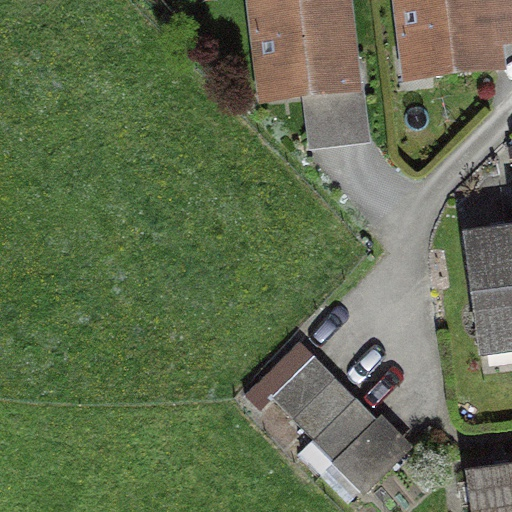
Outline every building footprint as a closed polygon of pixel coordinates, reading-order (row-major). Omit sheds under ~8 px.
[(259,68),(269,66),(272,97),(348,88),(337,0),(272,0),(274,19),(267,28),(254,31),(259,68)] [(492,66),(484,0),(407,0),(408,7),(398,8),(406,76),(492,66)] [(511,342),(511,234),(461,241),(474,347),(511,342)] [(333,382),(310,359),(268,401),(291,424),(333,382)] [(356,406),(333,382),(291,424),(314,447),(356,406)] [(379,429),(356,406),(314,447),(337,471),(379,429)] [(402,453),(379,429),(337,471),(360,494),(402,453)] [(511,511),(511,472),(464,479),(468,511),(511,511)]
